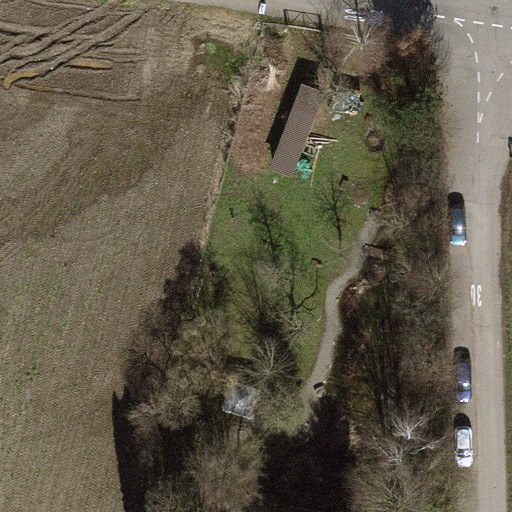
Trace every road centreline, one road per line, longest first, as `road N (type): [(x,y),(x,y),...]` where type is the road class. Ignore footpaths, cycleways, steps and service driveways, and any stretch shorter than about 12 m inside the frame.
road 1 (residential): [(474,35),(485,511)]
road 2 (residential): [(474,35),(282,0)]
